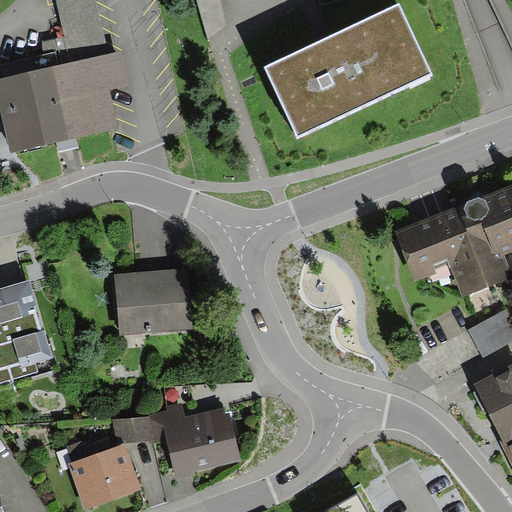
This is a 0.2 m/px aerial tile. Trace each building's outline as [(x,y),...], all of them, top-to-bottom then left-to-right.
[(72,68),(109,59),(96,0),(57,0),(66,39),(72,68)] [(219,0),(197,0),(209,42),(227,26),(219,0)] [(401,8),(264,71),(297,142),(433,78),(401,8)] [(0,67),(0,79),(1,84),(72,68),(66,39),(42,44),(45,57),(0,67)] [(129,89),(121,56),(109,59),(72,68),(1,84),(0,84),(0,90),(14,149),(113,125),(105,94),(110,93),(129,89)] [(411,283),(451,267),(463,297),(504,281),(492,251),(511,243),(511,188),(392,235),(411,283)] [(115,277),(121,339),(194,332),(188,270),(115,277)] [(0,387),(51,372),(48,363),(53,362),(30,285),(0,294),(0,387)] [(511,309),(511,307),(473,324),(488,357),(511,345),(511,309)] [(511,369),(475,389),(511,463),(511,369)] [(167,441),(176,482),(196,478),(195,475),(242,464),(231,415),(226,416),(225,411),(186,420),(183,404),(167,408),(168,412),(149,416),(155,443),(167,441)] [(154,443),(149,419),(114,422),(117,446),(154,443)] [(69,467),(84,511),(85,511),(141,493),(125,448),(69,467)]
